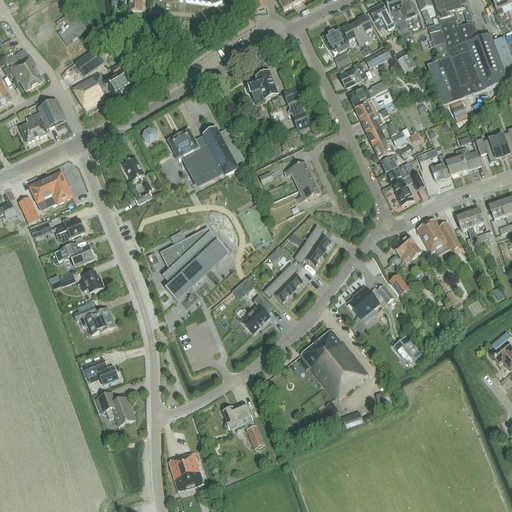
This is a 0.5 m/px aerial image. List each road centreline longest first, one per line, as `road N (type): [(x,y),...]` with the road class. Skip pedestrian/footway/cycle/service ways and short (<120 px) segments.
road 1 (residential): [(155,414),(210,396),(259,362),(388,224)]
road 2 (tertiary): [(155,414),(141,305),(76,143)]
road 3 (tertiary): [(82,140),(279,35)]
road 4 (residential): [(388,224),(299,26)]
road 5 (residential): [(388,224),(511,179)]
